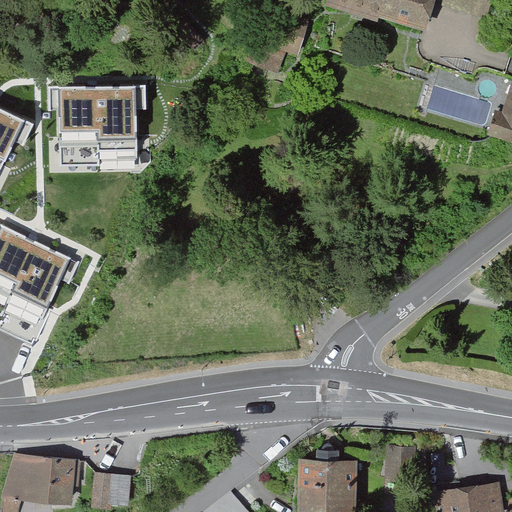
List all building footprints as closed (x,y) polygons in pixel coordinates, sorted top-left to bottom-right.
[(343,0),(428,29),(420,53),(470,70),(474,59),(500,68),(506,50),(479,41),(493,0),(343,0)] [(310,25),(283,16),(273,44),(300,53),(310,25)] [(136,80),(59,81),(60,165),(99,164),(99,159),(137,158),(136,80)] [(0,175),(28,120),(0,106),(0,175)] [(0,317),(33,333),(60,277),(38,267),(46,249),(26,239),(17,258),(0,250),(0,317)] [(78,468),(17,458),(12,494),(72,504),(78,468)] [(354,463),(305,463),(305,511),(354,511),(354,463)] [(131,480),(97,479),(96,504),(130,506),(131,480)] [(502,511),(502,509),(499,488),(433,498),(434,511),(502,511)]
